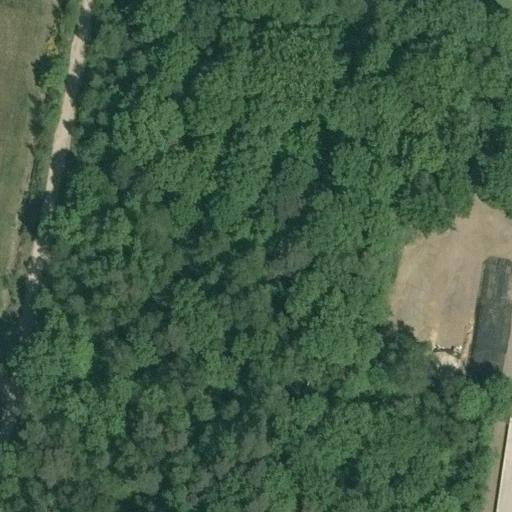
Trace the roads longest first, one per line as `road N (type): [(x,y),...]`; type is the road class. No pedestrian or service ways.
road 1 (track): [(87,0),(0,454)]
road 2 (track): [(511,72),(366,0)]
